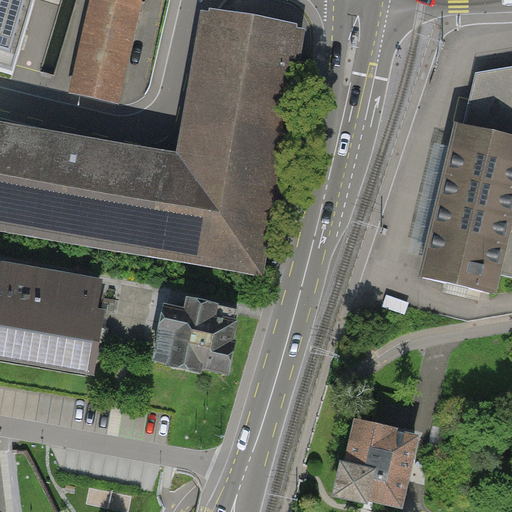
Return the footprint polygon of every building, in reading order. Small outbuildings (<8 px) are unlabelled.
[(0,0),(0,71),(14,75),(23,46),(35,0),(0,0)] [(91,0),(79,57),(71,95),(121,106),(144,0),(91,0)] [(188,173),(0,141),(0,220),(252,263),(292,31),(215,18),(188,173)] [(459,127),(424,278),(448,284),(459,286),(469,289),(493,294),(498,276),(511,279),(511,70),(478,77),(466,129),(459,127)] [(112,283),(0,264),(0,361),(96,377),(112,283)] [(459,286),(448,284),(447,289),(446,293),(467,298),(468,294),(469,289),(459,286)] [(387,295),(383,308),(406,316),(411,303),(387,295)] [(210,308),(166,301),(155,366),(230,378),(241,313),(210,308)] [(403,511),(420,433),(353,419),(336,500),(392,511),(403,511)]
